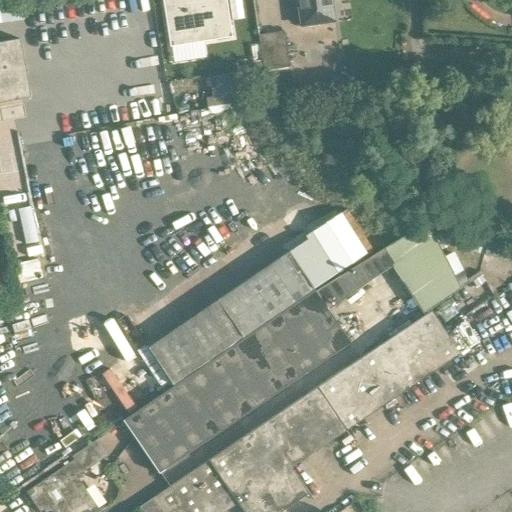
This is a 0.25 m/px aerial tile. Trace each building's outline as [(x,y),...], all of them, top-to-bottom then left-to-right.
[(164,0),(172,47),(231,37),(225,0),(164,0)] [(330,0),(298,0),(302,26),(334,22),(330,0)] [(0,26),(24,23),(22,9),(0,11),(0,26)] [(284,32),(259,36),(265,72),(290,68),(284,32)] [(0,104),(29,99),(19,40),(0,43),(0,104)] [(236,64),(239,79),(252,76),(248,61),(236,64)] [(209,78),(212,98),(238,94),(236,74),(209,78)] [(30,208),(18,210),(25,246),(38,243),(30,208)] [(312,234),(337,273),(365,254),(341,215),(312,234)] [(484,255),(491,233),(491,232),(479,228),(478,230),(472,252),(484,255)] [(287,252),(147,349),(173,385),(313,289),(287,252)] [(459,289),(462,287),(468,283),(453,254),(447,257),(444,259),(459,289)] [(314,291),(173,386),(122,421),(158,474),(350,343),(327,310),(370,281),(356,261),(314,291)] [(481,277),(473,282),(477,288),(485,282),(481,277)] [(431,311),(139,508),(142,511),(226,511),(238,504),(242,511),(282,511),(308,495),(291,469),(460,355),(431,311)] [(74,461),(26,493),(39,511),(41,511),(50,506),(53,511),(86,511),(95,506),(87,494),(83,496),(72,479),(82,471),(105,455),(96,441),(72,457),(74,461)]
